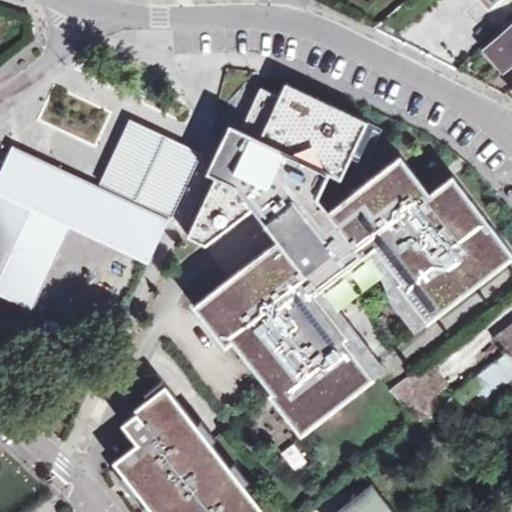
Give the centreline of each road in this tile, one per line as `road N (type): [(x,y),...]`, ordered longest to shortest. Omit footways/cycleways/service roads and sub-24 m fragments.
road 1 (residential): [(511,135),(401,67),(301,23),(94,14)]
road 2 (residential): [(0,419),(100,511)]
road 3 (residential): [(94,14),(0,94)]
